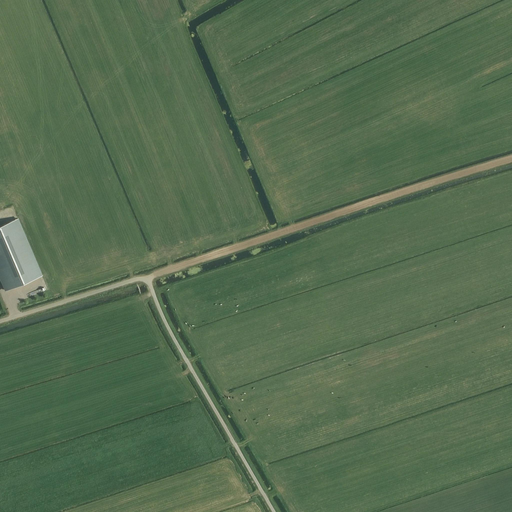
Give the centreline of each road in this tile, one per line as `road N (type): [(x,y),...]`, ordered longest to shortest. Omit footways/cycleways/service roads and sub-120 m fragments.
road 1 (track): [(511,158),(146,280)]
road 2 (unclassified): [(274,511),(146,280)]
road 3 (unclassified): [(0,321),(146,280)]
